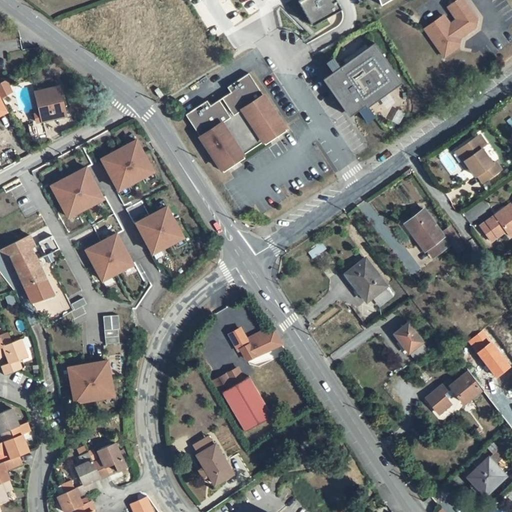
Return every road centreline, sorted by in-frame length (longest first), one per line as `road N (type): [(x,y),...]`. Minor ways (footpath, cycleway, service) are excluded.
road 1 (secondary): [(244,261),(416,511)]
road 2 (residential): [(244,261),(195,296),(154,359),(147,430),(156,477)]
road 3 (secondary): [(136,100),(244,261)]
road 4 (residential): [(511,88),(364,185)]
road 5 (secondary): [(4,0),(136,100)]
road 6 (residential): [(136,100),(0,179)]
road 7 (unclassified): [(364,185),(283,65)]
road 8 (residential): [(38,511),(44,448),(29,402),(3,384)]
road 9 (residential): [(364,185),(244,261)]
road 10 (residential): [(0,265),(39,343),(48,392)]
